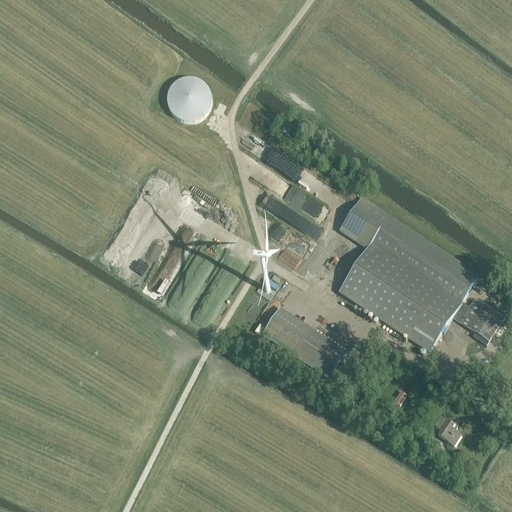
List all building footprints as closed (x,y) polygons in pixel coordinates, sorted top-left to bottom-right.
[(368,250),(367,252),(339,293),(430,354),(453,320),(479,338),(476,341),(487,348),(506,321),(475,300),(469,308),(463,304),(480,279),(362,199),(340,232),(368,250)] [(302,256),(309,245),(275,223),(268,234),(302,256)] [(328,242),(327,230),(318,231),(318,242),(328,242)] [(228,293),(241,265),(226,259),(213,286),(228,293)] [(181,279),(167,306),(182,313),(195,286),(181,279)] [(257,291),(268,301),(279,289),(268,279),(257,291)] [(263,336),(295,358),(329,381),(347,355),(280,310),(263,336)] [(204,325),(207,314),(197,311),(193,322),(204,325)] [(433,430),(442,436),(439,439),(454,449),(462,437),(453,432),(456,428),(440,418),(433,430)]
